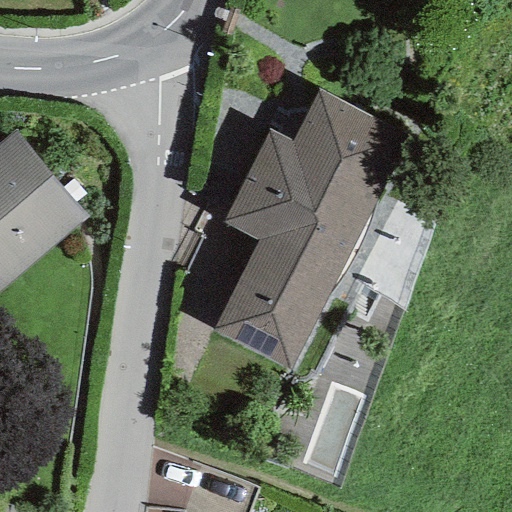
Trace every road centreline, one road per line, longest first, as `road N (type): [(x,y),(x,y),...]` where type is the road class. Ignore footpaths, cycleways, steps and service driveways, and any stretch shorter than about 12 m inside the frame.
road 1 (residential): [(155,53),(171,110),(111,511)]
road 2 (unclassified): [(0,64),(89,77),(155,53)]
